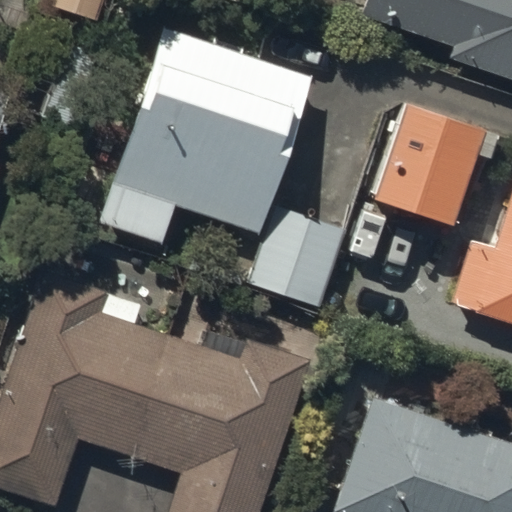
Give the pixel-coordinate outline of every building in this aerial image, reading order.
[(511,0),(365,0),(451,27),(444,46),(511,67),(511,0)] [(73,201),(158,229),(173,187),(255,214),(306,62),(159,13),(107,172),(86,165),(73,201)] [(98,43),(64,32),(38,105),(72,117),(98,43)] [(477,121),(399,97),(368,192),(446,217),(477,121)] [(511,165),(491,233),(468,226),(449,289),(511,308),(511,165)] [(340,216),(272,194),(247,270),(315,292),(340,216)] [(139,293),(38,257),(0,371),(0,475),(53,493),(76,425),(177,458),(159,511),(251,511),(306,346),(245,326),(243,333),(208,322),(203,336),(133,312),(139,293)] [(511,511),(511,427),(368,378),(329,496),(377,511),(511,511)]
